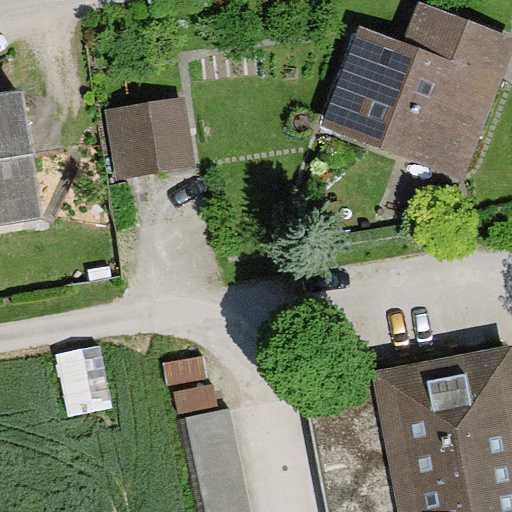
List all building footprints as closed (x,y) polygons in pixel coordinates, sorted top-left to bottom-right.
[(399,149),(446,167),(458,135),(473,141),(509,45),(455,25),(457,17),(444,12),(441,19),(420,11),(409,43),(417,46),(413,56),(365,37),(331,124),(398,151),(399,149)] [(0,223),(40,217),(21,99),(0,101),(0,223)] [(181,104),(116,114),(127,174),(190,163),(181,104)] [(304,396),(326,511),(511,511),(511,395),(505,358),(304,396)] [(0,511),(129,511),(110,409),(0,429),(0,511)] [(178,420),(196,511),(251,511),(229,409),(178,420)]
